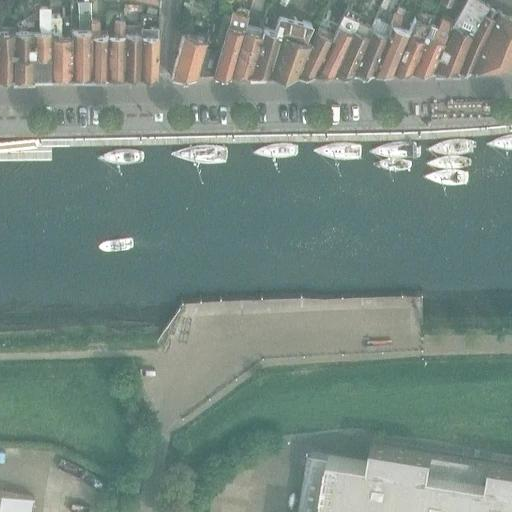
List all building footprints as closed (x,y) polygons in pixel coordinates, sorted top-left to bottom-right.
[(89,76),(89,18),(89,0),(77,0),(77,13),(77,30),(70,30),(70,76),(89,76)] [(470,31),(485,3),(479,0),(464,0),(455,21),(431,70),(455,70),(470,31)] [(49,76),(49,15),(49,2),(39,1),(38,21),(41,30),(31,30),(31,76),(49,76)] [(470,70),(497,9),(485,3),(470,31),(455,70),(470,70)] [(333,72),(356,20),(359,13),(344,7),(333,29),(313,72),(333,72)] [(231,74),(244,23),(247,13),(230,8),(228,15),(219,52),(213,74),(231,74)] [(511,67),(511,16),(497,9),(470,70),(511,67)] [(392,71),(408,31),(398,27),(402,16),(393,12),(390,24),(386,35),(372,71),(392,71)] [(280,31),(303,38),(309,23),(278,14),(273,30),(261,27),(261,28),(249,74),(269,73),(271,65),(276,64),(278,55),(274,53),(280,31)] [(70,76),(70,30),(70,15),(60,15),(49,15),(49,76),(70,76)] [(431,70),(455,21),(441,15),(439,22),(437,26),(429,23),(409,70),(431,70)] [(409,70),(429,23),(414,17),(408,31),(392,71),(409,70)] [(106,76),(106,34),(99,34),(99,18),(89,18),(89,76),(106,76)] [(386,35),(390,24),(379,20),(374,18),(370,27),(353,72),(372,71),(386,35)] [(122,76),(123,34),(124,20),(115,20),(114,34),(106,34),(106,76),(122,76)] [(353,72),(370,27),(356,20),(333,72),(353,72)] [(313,72),(333,29),(317,22),(309,39),(294,73),(313,72)] [(249,74),(261,28),(244,23),(231,74),(249,74)] [(0,76),(13,77),(13,30),(1,30),(1,25),(0,24),(0,76)] [(140,35),(140,76),(155,77),(158,27),(151,27),(151,35),(140,35)] [(31,76),(31,30),(13,30),(13,77),(31,76)] [(309,39),(303,38),(280,31),(274,53),(278,55),(276,64),(271,65),(269,73),(294,73),(309,39)] [(213,74),(219,52),(203,48),(205,38),(182,32),(170,76),(213,74)] [(140,76),(140,35),(123,34),(122,76),(140,76)] [(459,88),(434,90),(435,100),(460,97),(459,88)] [(511,511),(511,464),(371,442),(368,460),(308,451),(297,511),(511,511)] [(227,470),(228,483),(247,482),(246,470),(227,470)] [(0,511),(32,511),(35,497),(0,491),(0,511)]
